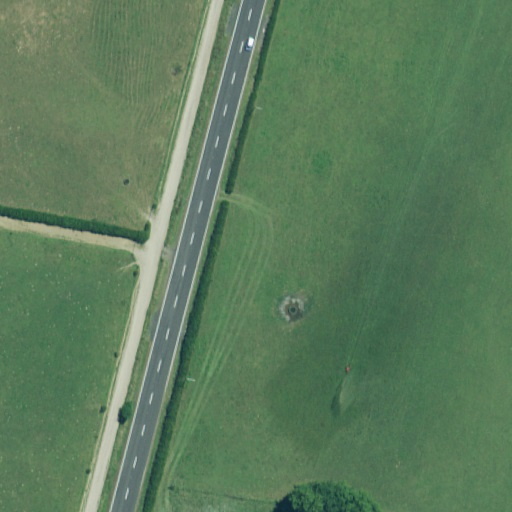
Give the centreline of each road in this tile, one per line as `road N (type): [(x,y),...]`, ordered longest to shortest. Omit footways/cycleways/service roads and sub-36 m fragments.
road 1 (tertiary): [(252,0),(122,511)]
road 2 (track): [(90,511),(217,0)]
